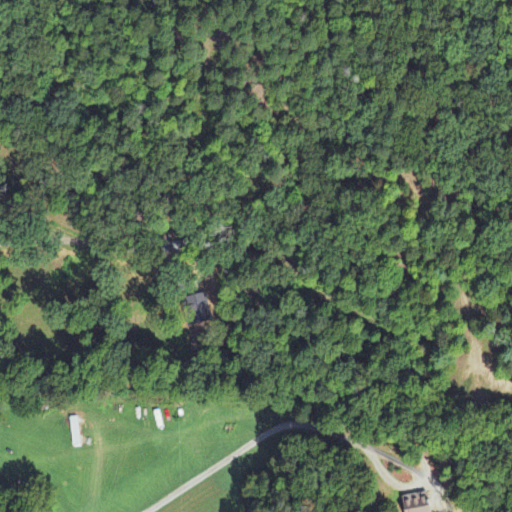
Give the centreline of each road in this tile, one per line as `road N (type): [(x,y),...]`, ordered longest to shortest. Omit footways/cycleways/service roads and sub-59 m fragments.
road 1 (track): [(511,393),(480,393),(417,365),(387,333),(312,289),(280,254),(186,240)]
road 2 (track): [(0,241),(186,240)]
